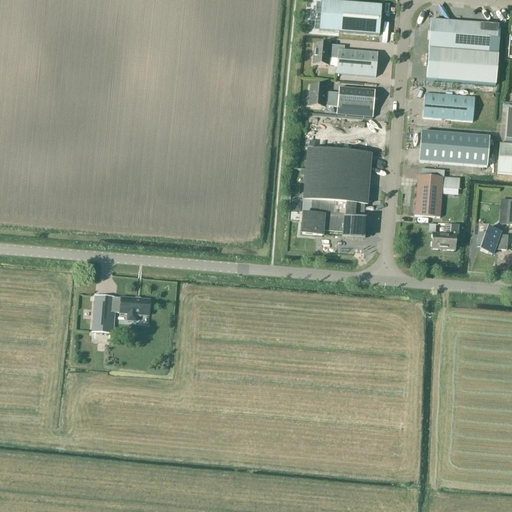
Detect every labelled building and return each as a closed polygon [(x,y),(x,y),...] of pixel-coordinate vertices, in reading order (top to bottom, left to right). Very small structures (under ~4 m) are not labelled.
[(378,37),(380,9),(317,4),(316,13),(312,12),(311,23),(315,24),(315,32),(378,37)] [(500,27),(430,21),(428,51),(426,81),(495,87),(500,27)] [(335,75),(375,79),(377,55),(338,52),(338,48),(314,46),(312,65),(328,67),(329,60),(337,60),(335,75)] [(326,89),(310,87),(308,107),(324,109),(324,107),(337,108),(337,110),(373,113),(374,93),(338,90),(338,95),(326,94),(326,89)] [(424,95),(422,119),(472,123),(474,99),(424,95)] [(489,139),(421,133),(419,163),(486,169),(489,139)] [(497,175),(511,175),(511,145),(499,144),(497,175)] [(322,225),(322,233),(362,236),(364,206),(366,206),(371,156),(309,150),(305,191),(318,192),(315,224),(322,225)] [(442,179),(417,177),(414,217),(439,219),(442,179)] [(321,238),(322,233),(322,225),(315,224),(318,192),(305,191),(304,201),(303,201),(311,202),(310,216),(303,215),(301,236),(321,238)] [(432,235),(431,251),(454,252),(456,237),(458,237),(458,227),(450,226),(450,236),(432,235)] [(500,234),(488,230),(487,229),(485,236),(477,235),(476,248),(481,249),(479,252),(492,256),(494,251),(506,252),(507,238),(499,237),(500,234)] [(128,301),(115,299),(94,297),(91,334),(111,336),(114,312),(127,314),(127,315),(127,322),(136,322),(136,316),(147,317),(149,301),(128,299),(128,301)]
